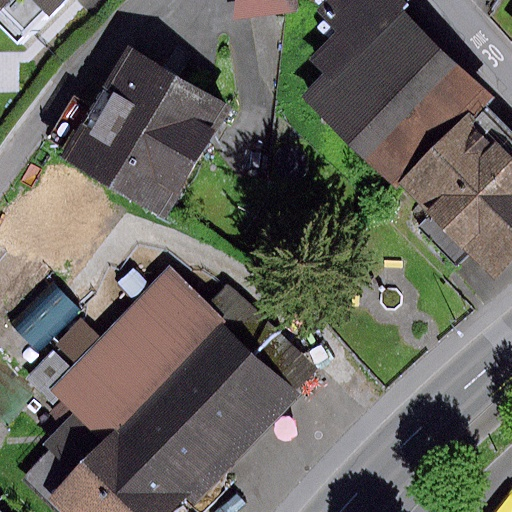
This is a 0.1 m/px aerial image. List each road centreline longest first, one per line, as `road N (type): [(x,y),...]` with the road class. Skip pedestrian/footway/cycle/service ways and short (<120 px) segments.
road 1 (tertiary): [(345,511),(448,400),(511,347)]
road 2 (residential): [(149,0),(78,70),(0,172)]
